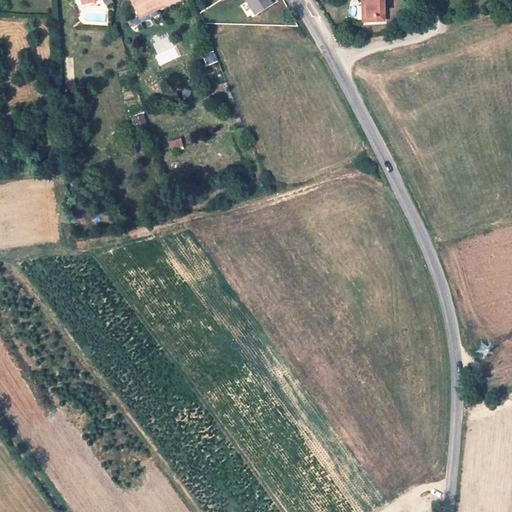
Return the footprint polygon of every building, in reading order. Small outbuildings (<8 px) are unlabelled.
[(130,0),(137,13),(154,5),(155,8),(171,0),(130,0)] [(271,0),(243,0),(253,17),(274,5),(271,0)] [(361,0),(362,1),(362,5),(366,5),(366,17),(375,17),(375,21),(384,20),(382,0),(361,0)] [(137,13),(139,16),(155,8),(154,5),(137,13)] [(155,8),(139,16),(151,16),(158,13),(155,8)] [(209,53),(202,55),(206,67),(213,64),(217,74),(223,72),(214,46),(207,49),(209,53)] [(184,87),(182,95),(190,98),(192,90),(184,87)] [(145,114),(133,118),(136,129),(148,125),(145,114)] [(183,138),(171,142),(173,150),(185,147),(183,138)]
